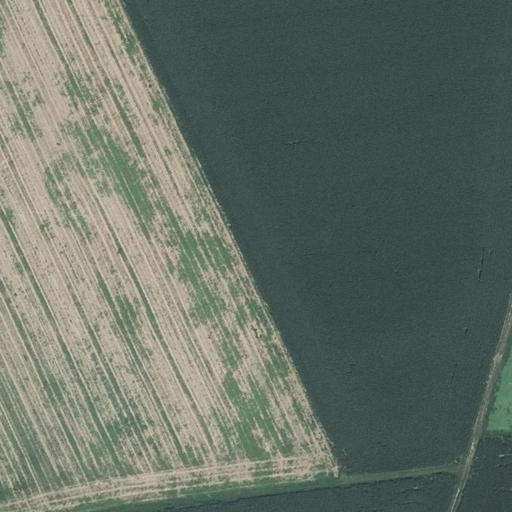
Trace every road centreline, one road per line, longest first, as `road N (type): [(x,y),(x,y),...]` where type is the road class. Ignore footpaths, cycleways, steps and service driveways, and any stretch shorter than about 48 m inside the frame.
road 1 (track): [(122,0),(339,477)]
road 2 (track): [(470,466),(252,486),(101,511)]
road 3 (track): [(511,320),(455,511)]
